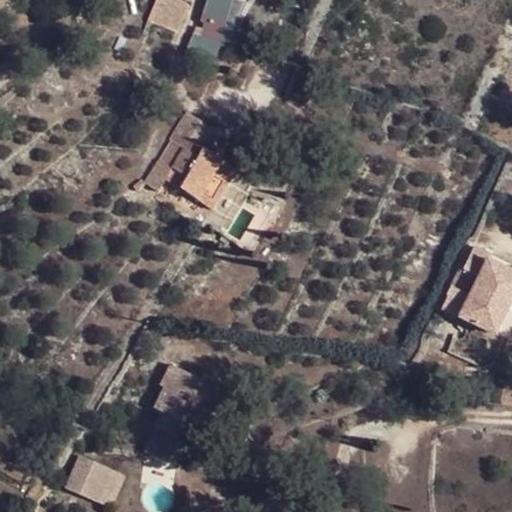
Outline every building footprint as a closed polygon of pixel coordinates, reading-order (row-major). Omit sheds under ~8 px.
[(152,0),(144,22),(177,34),(189,2),(182,0),(152,0)] [(243,0),(228,0),(224,23),(242,26),(247,1),(243,0)] [(239,56),(250,63),(261,49),(229,24),(219,38),(210,33),(198,50),(226,71),(239,56)] [(205,212),(235,172),(183,131),(144,182),(157,193),(168,180),(205,212)] [(489,257),(474,247),(462,267),(459,266),(445,291),(446,293),(439,310),(494,334),(511,299),(511,276),(486,263),(489,257)] [(210,412),(217,396),(194,384),(196,378),(163,361),(153,385),(157,388),(147,410),(153,412),(148,424),(187,443),(204,408),(210,412)] [(194,384),(217,396),(223,384),(199,372),(196,378),(194,384)] [(215,414),(210,412),(204,408),(187,443),(197,448),(215,414)] [(111,508),(124,472),(74,455),(62,492),(111,508)]
